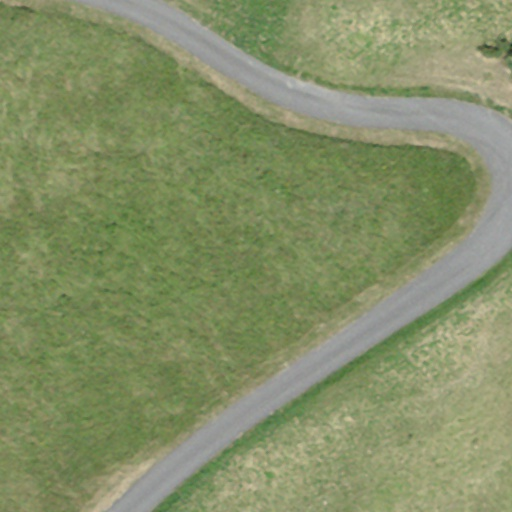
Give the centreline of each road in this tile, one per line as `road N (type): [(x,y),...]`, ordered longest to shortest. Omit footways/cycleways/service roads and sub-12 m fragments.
road 1 (unclassified): [(128,511),(220,430),(487,247),(511,211)]
road 2 (unclassified): [(511,156),(476,122),(426,123),(289,100),(171,23),(109,0)]
